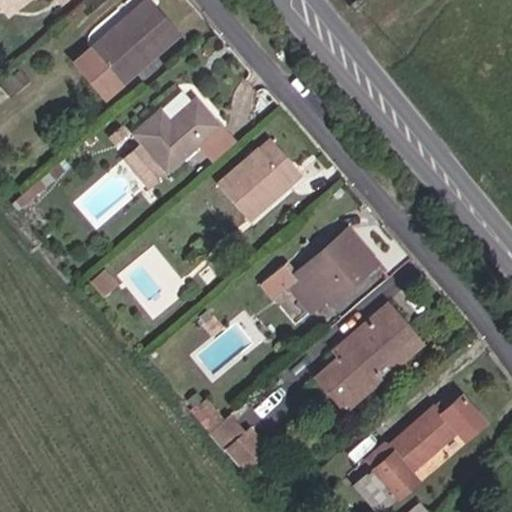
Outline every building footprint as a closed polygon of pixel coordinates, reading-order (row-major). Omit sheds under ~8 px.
[(0,0),(0,3),(4,1),(16,15),(29,5),(36,0),(75,0),(0,0)] [(0,16),(6,24),(16,15),(4,1),(0,3),(0,16)] [(110,98),(118,92),(179,42),(153,11),(125,33),(120,27),(87,54),(80,59),(92,75),(77,88),(95,109),(110,98)] [(92,75),(80,59),(64,72),(77,88),(92,75)] [(156,118),(131,137),(164,178),(215,135),(193,108),(164,130),(156,118)] [(273,148),(216,193),(245,230),(265,214),(260,207),(297,178),(273,148)] [(303,185),(297,178),(260,207),(265,214),(303,185)] [(254,293),(274,320),(290,308),(309,330),(375,275),(346,238),(301,278),(288,264),(254,293)] [(343,368),(321,387),(346,419),(425,352),(395,315),(337,362),(343,368)] [(298,424),(298,392),(263,391),(263,424),(298,424)] [(195,412),(244,468),(271,444),(253,424),(247,429),(228,409),(219,417),(206,402),(195,412)] [(425,443),(419,434),(390,456),(393,461),(372,479),(395,508),(418,491),(413,484),(440,463),(446,470),(468,454),(447,426),(425,443)]
